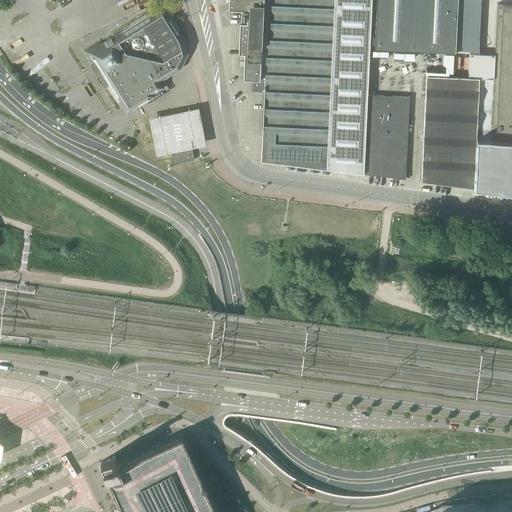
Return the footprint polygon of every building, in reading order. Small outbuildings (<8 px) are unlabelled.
[(251,88),(367,95),(370,0),(228,0),(228,8),(228,9),(243,10),(244,10),(246,10),(246,14),(246,18),(246,20),(246,23),(243,22),(239,22),(239,24),(238,53),(240,53),(242,53),(244,53),(243,65),(243,79),(252,79),(251,88)] [(376,0),(374,48),(455,52),(457,0),(376,0)] [(490,154),(488,190),(511,192),(511,4),(497,4),(495,54),(491,139),(490,154)] [(120,100),(124,107),(127,112),(149,98),(147,96),(151,94),(150,92),(157,87),(155,83),(179,68),(187,53),(182,37),(180,34),(180,35),(177,29),(179,28),(170,14),(168,15),(166,12),(163,7),(150,15),(149,13),(120,31),(121,33),(111,39),(110,37),(104,41),(105,43),(101,45),(100,45),(89,52),(94,60),(91,62),(98,73),(98,74),(99,74),(100,74),(100,75),(99,77),(100,79),(101,80),(103,80),(105,80),(107,78),(107,79),(107,80),(108,81),(110,85),(108,86),(118,101),(120,100)] [(423,141),(422,154),(421,181),(474,187),(488,190),(490,154),(491,139),(495,54),(469,53),(468,78),(426,76),(423,141)] [(364,174),(367,95),(251,88),(251,91),(264,92),(262,129),(274,129),(272,162),(326,169),(363,174),(364,174)] [(367,95),(364,174),(404,179),(405,179),(409,97),(367,95)] [(149,117),(157,154),(208,144),(200,106),(149,117)] [(194,160),(191,144),(170,148),(173,164),(194,160)] [(216,511),(211,502),(212,502),(211,500),(206,491),(207,491),(206,489),(205,489),(201,480),(202,480),(201,478),(200,479),(196,470),(196,469),(196,468),(195,468),(191,459),(191,458),(191,457),(190,457),(186,448),(185,446),(181,437),(181,435),(118,464),(114,455),(100,462),(123,511),(216,511)]
